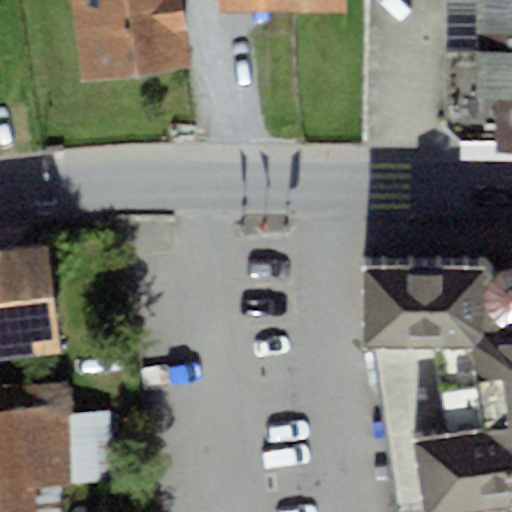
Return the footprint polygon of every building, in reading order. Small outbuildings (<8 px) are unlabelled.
[(183,0),(79,0),(90,82),(192,69),(183,0)] [(343,0),(218,0),(219,12),(343,11),(343,0)] [(511,0),(444,0),(445,127),(459,142),(497,142),(497,151),(511,150),(511,0)] [(50,247),(0,252),(0,348),(60,342),(50,247)] [(511,258),(372,264),(367,346),(379,348),(409,511),(478,511),(511,505),(511,258)] [(69,413),(0,415),(0,511),(43,511),(43,493),(71,492),(69,413)]
